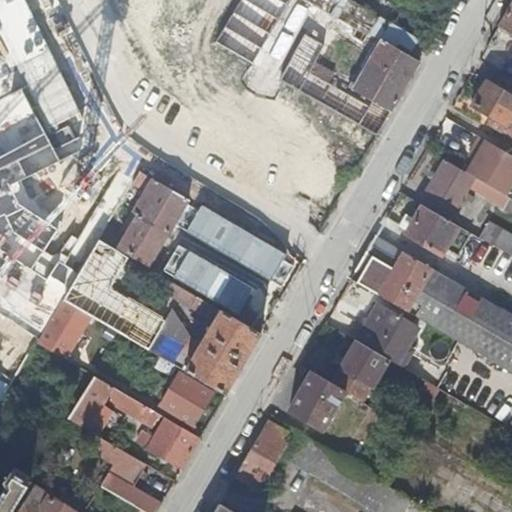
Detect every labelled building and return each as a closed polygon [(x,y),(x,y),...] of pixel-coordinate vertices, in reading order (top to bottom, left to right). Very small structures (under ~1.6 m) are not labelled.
[(0,0),(0,403),(37,341),(63,298),(98,239),(110,218),(120,201),(133,180),(117,170),(78,239),(72,236),(58,257),(45,251),(58,229),(18,202),(10,187),(93,143),(24,0),(0,0)] [(243,0),(222,46),(263,66),(294,0),(325,0),(343,8),(347,0),(243,0)] [(511,0),(497,26),(511,35),(511,0)] [(417,47),(422,37),(391,21),(357,88),(400,110),(429,53),(417,47)] [(307,90),(328,41),(306,32),(285,81),(307,90)] [(503,124),(500,130),(511,136),(511,97),(485,81),(471,105),(490,116),(503,124)] [(379,126),(383,115),(370,111),(374,99),(334,86),(326,108),(379,126)] [(503,124),(490,116),(486,121),(500,130),(503,124)] [(478,154),(467,173),(499,191),(504,194),(511,180),(511,155),(480,137),(472,150),(478,154)] [(504,205),(508,197),(504,194),(499,191),(467,173),(445,160),(424,194),(454,211),(469,186),(494,200),(504,205)] [(148,183),(131,211),(136,214),(118,245),(149,263),(187,198),(139,169),(135,176),(148,183)] [(454,211),(424,194),(419,203),(422,205),(449,220),(454,211)] [(128,206),(120,201),(110,218),(118,223),(128,206)] [(440,253),(457,225),(422,205),(405,233),(440,253)] [(136,214),(131,211),(113,242),(118,245),(136,214)] [(511,235),(487,220),(477,236),(498,249),(511,256),(511,235)] [(485,270),(498,249),(477,236),(472,233),(459,255),(485,270)] [(511,314),(383,239),(375,235),(350,278),(511,372),(511,314)] [(100,287),(121,252),(98,239),(63,298),(89,313),(224,393),(260,332),(219,309),(199,342),(190,336),(170,310),(161,326),(100,287)] [(209,312),(213,305),(157,273),(151,284),(202,314),(209,312)] [(71,344),(89,313),(63,298),(37,341),(68,360),(76,348),(71,344)] [(396,363),(407,344),(417,327),(397,315),(376,303),(356,339),(376,351),(390,359),(396,363)] [(372,389),(390,359),(376,351),(356,339),(338,369),(372,389)] [(414,348),(407,344),(396,363),(403,367),(414,348)] [(365,402),(372,389),(338,369),(331,382),(346,391),(365,402)] [(323,429),(346,391),(331,382),(312,371),(289,409),(323,429)] [(178,372),(159,405),(192,424),(211,391),(178,372)] [(86,428),(92,418),(107,393),(111,395),(109,399),(147,421),(154,411),(93,375),(67,417),(86,428)] [(137,441),(181,467),(199,437),(164,417),(153,436),(143,430),(137,441)] [(102,425),(92,418),(86,428),(96,434),(102,425)] [(289,433),(267,421),(236,474),(258,486),(289,433)] [(434,511),(301,434),(296,431),(293,436),(298,440),(288,458),(378,511),(434,511)] [(89,449),(113,463),(121,449),(97,435),(89,449)] [(132,485),(145,463),(121,449),(113,463),(108,471),(132,485)] [(0,511),(8,511),(28,481),(10,470),(3,481),(4,486),(0,493),(0,511)] [(100,484),(147,511),(154,511),(161,502),(132,485),(108,471),(100,484)] [(74,511),(36,488),(20,511),(74,511)] [(235,511),(219,502),(213,511),(235,511)]
